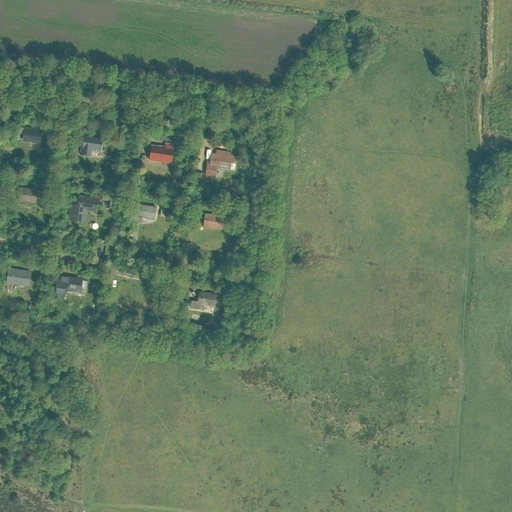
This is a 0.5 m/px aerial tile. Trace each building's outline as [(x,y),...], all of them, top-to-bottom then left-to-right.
[(40,144),(43,125),(35,124),(34,130),(25,128),(23,142),(40,144)] [(102,151),(104,140),(84,137),(82,156),(91,157),(92,150),(102,151)] [(148,162),(153,163),(172,166),(174,150),(172,149),(172,148),(151,145),(148,162)] [(211,153),(210,162),(207,162),(205,174),(205,178),(215,179),(216,170),(230,172),(232,163),(237,164),(239,153),(217,150),(216,154),(211,153)] [(105,172),(112,173),(114,164),(106,163),(105,172)] [(207,190),(208,182),(203,182),(204,174),(195,173),(192,188),(207,190)] [(36,205),(38,188),(33,188),(32,190),(21,189),(19,203),(36,205)] [(97,198),(80,196),(78,206),(71,205),(69,219),(85,221),(86,209),(96,210),(97,198)] [(155,220),(157,208),(139,205),(138,210),(133,210),(131,221),(142,222),(142,218),(155,220)] [(211,230),(223,232),(225,219),(199,215),(198,223),(204,224),(203,231),(211,232),(211,230)] [(5,270),(4,276),(7,277),(6,284),(23,286),(26,271),(9,269),(8,271),(5,270)] [(81,294),(83,279),(61,276),(57,281),(54,300),(64,301),(65,291),(81,294)] [(97,298),(100,280),(93,278),(90,297),(97,298)] [(226,304),(228,293),(220,291),(220,295),(221,295),(220,303),(226,304)] [(215,308),(217,295),(199,292),(198,302),(191,301),(190,309),(202,311),(203,307),(215,308)]
